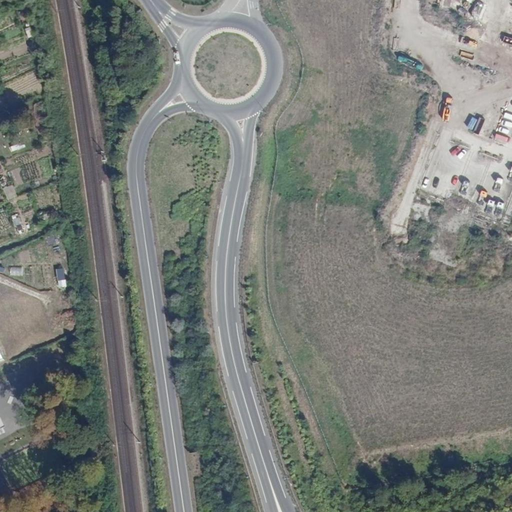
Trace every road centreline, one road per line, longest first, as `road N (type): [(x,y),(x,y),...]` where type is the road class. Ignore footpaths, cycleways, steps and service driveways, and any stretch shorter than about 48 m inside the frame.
road 1 (tertiary): [(182,511),(136,180),(136,155),(153,116)]
road 2 (tertiary): [(269,480),(227,325),(228,242),(243,158)]
road 3 (unknown): [(406,0),(414,44),(452,78),(478,85),(511,79)]
road 4 (tertiary): [(261,98),(275,64),(267,40),(243,21),(212,22)]
